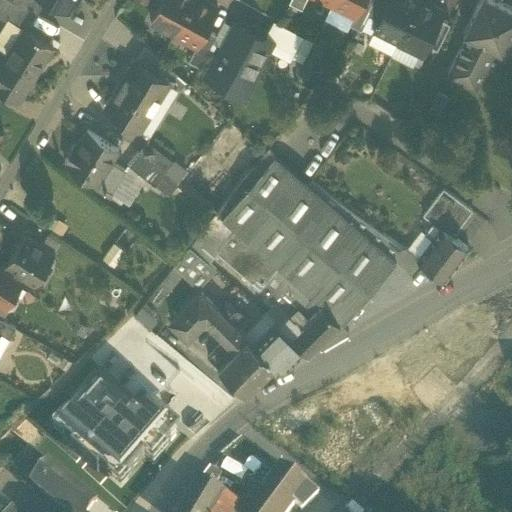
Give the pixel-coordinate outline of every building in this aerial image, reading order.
[(21,20),(28,8),(13,0),(0,0),(0,10),(1,9),(21,20)] [(13,0),(28,8),(37,13),(43,0),(13,0)] [(50,0),(68,10),(73,0),(50,0)] [(160,24),(174,32),(190,0),(160,0),(150,19),(160,24)] [(217,5),(207,0),(190,0),(174,32),(196,44),(217,5)] [(332,0),(331,2),(353,13),(355,13),(361,0),(332,0)] [(361,28),(368,13),(374,0),(361,0),(355,13),(353,13),(349,22),(361,28)] [(374,0),(368,13),(379,19),(387,0),(374,0)] [(374,28),(398,39),(416,0),(387,0),(379,19),(374,28)] [(442,8),(426,0),(416,0),(398,39),(421,51),(426,41),(439,15),(442,8)] [(447,73),(476,87),(496,46),(489,42),(491,39),(497,37),(505,41),(505,43),(511,45),(511,7),(497,0),(479,0),(463,32),(466,34),(447,73)] [(426,41),(437,46),(449,20),(439,15),(426,41)] [(269,42),(291,54),(303,33),(273,17),(263,37),(270,40),(269,42)] [(215,76),(237,88),(245,71),(251,75),(269,42),(270,40),(263,37),(236,22),(218,55),(214,53),(203,74),(210,77),(215,76)] [(25,25),(6,56),(0,65),(0,70),(26,87),(52,44),(38,35),(39,34),(25,25)] [(398,39),(374,28),(368,40),(389,51),(393,49),(398,39)] [(134,59),(159,74),(166,62),(144,42),(134,59)] [(18,99),(26,87),(0,70),(0,65),(6,56),(0,51),(0,88),(1,89),(18,99)] [(105,106),(139,127),(151,107),(146,104),(162,78),(167,81),(168,80),(163,76),(159,74),(134,59),(105,106)] [(151,107),(139,127),(148,133),(176,87),(167,81),(162,78),(146,104),(151,107)] [(428,112),(438,117),(449,96),(438,91),(428,112)] [(97,181),(112,191),(126,168),(111,159),(118,147),(88,128),(77,145),(74,143),(64,158),(68,160),(66,163),(97,182),(97,181)] [(146,137),(138,148),(128,161),(154,182),(164,170),(173,158),(146,137)] [(344,320),(395,259),(395,258),(304,181),(273,155),(222,216),(343,319),(344,320)] [(154,182),(168,193),(178,180),(164,170),(154,182)] [(311,179),(304,181),(395,258),(395,259),(410,272),(420,260),(417,258),(416,258),(311,179)] [(432,220),(452,235),(472,209),(443,187),(423,214),(432,221),(432,220)] [(198,252),(209,261),(233,230),(213,214),(189,244),(198,252)] [(420,260),(444,278),(468,247),(452,235),(432,220),(432,221),(424,231),(432,237),(418,256),(417,258),(420,260)] [(22,275),(35,283),(55,251),(24,232),(5,264),(22,275)] [(225,246),(275,285),(284,273),(250,246),(251,245),(236,233),(225,246)] [(189,244),(174,264),(182,272),(198,252),(189,244)] [(209,261),(198,252),(182,272),(192,282),(209,261)] [(22,275),(5,264),(2,269),(19,280),(22,275)] [(158,302),(182,272),(174,264),(149,294),(158,302)] [(0,301),(8,306),(13,305),(17,299),(15,294),(12,291),(19,280),(2,269),(0,267),(0,301)] [(321,302),(284,273),(275,285),(297,304),(301,306),(303,308),(309,314),(321,302)] [(187,335),(204,318),(216,306),(216,305),(200,289),(171,319),(187,335)] [(292,316),(317,343),(319,341),(326,342),(347,330),(322,303),(321,302),(309,314),(303,308),(301,306),(292,316)] [(246,335),(216,306),(204,318),(224,338),(234,347),(246,335)] [(0,330),(9,335),(16,324),(2,316),(0,315),(0,330)] [(273,361),(281,369),(303,347),(278,322),(274,319),(253,341),(273,361)] [(179,369),(131,327),(99,362),(100,363),(134,392),(141,384),(155,397),(179,369)] [(0,351),(9,335),(0,330),(0,351)] [(246,335),(234,347),(224,338),(207,355),(217,364),(244,391),(273,362),(273,361),(253,341),(247,335),(246,335)] [(92,386),(61,421),(72,431),(64,441),(72,448),(70,450),(97,474),(99,472),(107,479),(116,469),(127,479),(158,444),(165,450),(180,433),(146,403),(142,408),(130,397),(134,392),(100,363),(85,380),(92,386)] [(31,484),(47,465),(29,449),(12,469),(31,484)] [(92,511),(97,506),(47,465),(31,484),(51,501),(64,511),(92,511)] [(281,466),(263,491),(290,511),(297,502),(305,508),(318,494),(281,466)] [(209,470),(200,482),(212,490),(220,477),(209,470)] [(225,498),(212,490),(200,482),(181,511),(234,511),(235,511),(231,509),(222,503),(225,498)] [(289,511),(290,511),(263,491),(262,492),(249,483),(231,509),(235,511),(234,511),(289,511)]
